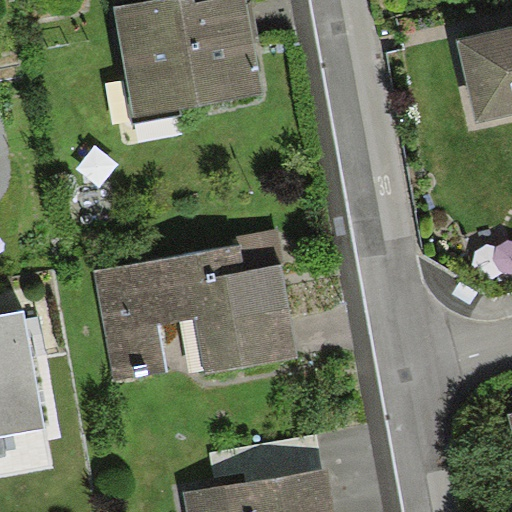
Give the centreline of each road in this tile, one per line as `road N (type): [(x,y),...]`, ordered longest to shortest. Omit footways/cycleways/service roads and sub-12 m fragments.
road 1 (residential): [(403,365),(336,0)]
road 2 (residential): [(426,511),(403,365)]
